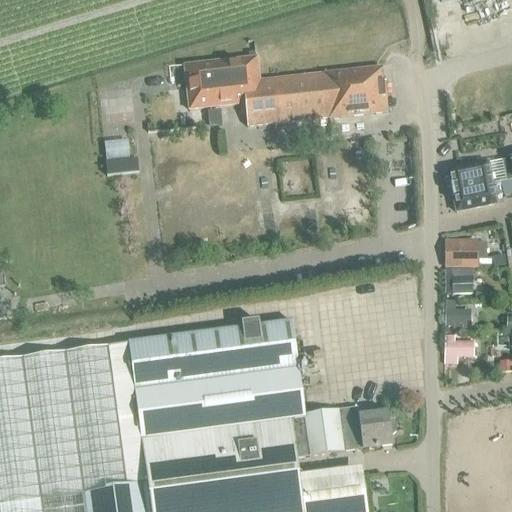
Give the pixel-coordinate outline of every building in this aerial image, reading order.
[(187,112),(245,106),(247,129),(329,121),(387,115),(381,70),(323,75),(323,76),(259,83),(257,58),(182,65),(187,112)] [(220,113),(207,114),(209,129),(222,128),(220,113)] [(106,163),(105,163),(106,177),(139,174),(137,160),(130,161),(106,163)] [(482,165),(451,172),(453,182),(459,215),(485,210),(497,207),(496,199),(494,188),(499,187),(499,183),(511,180),(511,173),(509,160),(489,164),(482,165)] [(447,244),(445,270),(472,270),(475,270),(475,268),(492,269),(492,260),(485,260),(485,245),(477,245),(447,244)] [(504,256),(493,258),(495,267),(506,266),(504,256)] [(452,296),(452,297),(473,296),(472,270),(445,270),(444,296),(452,296)] [(482,294),(474,294),(475,302),(483,301),(482,294)] [(455,312),(455,303),(445,303),(444,336),(448,336),(448,329),(453,329),(453,331),(471,331),(471,312),(455,312)] [(128,347),(0,364),(0,511),(367,511),(363,479),(300,488),(296,460),(362,452),(393,448),(391,436),(392,436),(395,434),(396,431),(396,427),(394,424),(390,423),(389,423),(388,415),(359,418),(358,410),(305,417),(292,323),(128,345),(128,347)] [(474,359),(475,344),(454,344),(454,335),(450,335),(450,338),(445,338),(444,366),(456,366),(456,359),(474,359)] [(511,363),(500,364),(501,374),(511,373),(511,363)]
